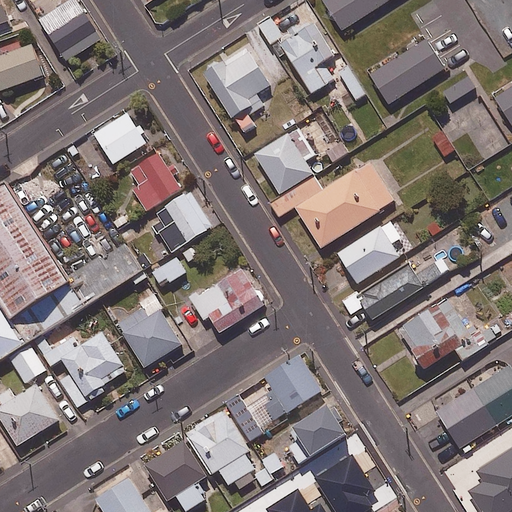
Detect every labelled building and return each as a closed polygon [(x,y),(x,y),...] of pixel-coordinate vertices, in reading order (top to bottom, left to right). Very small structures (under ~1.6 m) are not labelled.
[(0,0),(0,29),(11,25),(1,0),(0,0)] [(104,42),(78,0),(42,23),(67,65),(104,42)] [(398,0),(334,0),(328,4),(346,33),(398,0)] [(273,20),(262,27),(274,47),(284,41),(273,20)] [(337,59),(316,27),(283,50),(314,97),(336,82),(325,67),(337,59)] [(447,73),(429,44),(373,79),(391,108),(447,73)] [(0,96),(45,80),(34,50),(0,62),(0,96)] [(272,90),(249,52),(207,78),(236,126),(265,108),(259,98),(272,90)] [(367,97),(348,67),(339,73),(358,103),(367,97)] [(477,92),(470,80),(445,95),(452,107),(477,92)] [(511,94),(498,103),(511,125),(511,94)] [(186,134),(171,109),(160,116),(175,141),(186,134)] [(148,140),(129,111),(96,132),(115,162),(148,140)] [(456,153),(442,130),(431,136),(444,159),(456,153)] [(256,158),(284,201),(317,180),(307,165),(317,158),(300,131),(256,158)] [(343,143),(326,154),(335,168),(352,157),(343,143)] [(183,186),(160,150),(131,169),(141,183),(135,187),(149,209),(183,186)] [(317,180),(284,201),(275,206),(283,219),(297,210),(323,252),(397,206),(372,166),(326,195),(317,180)] [(8,180),(0,185),(0,293),(18,322),(76,285),(8,180)] [(172,251),(214,223),(200,203),(208,197),(198,182),(158,209),(163,215),(152,222),(172,251)] [(403,236),(392,219),(340,251),(359,282),(402,255),(394,241),(403,236)] [(76,285),(18,322),(33,345),(154,268),(138,245),(76,285)] [(188,270),(178,255),(154,270),(163,286),(188,270)] [(426,286),(410,261),(345,302),(351,313),(367,304),(375,317),(426,286)] [(267,304),(244,266),(192,298),(205,318),(212,314),(222,332),(267,304)] [(511,266),(502,273),(511,288),(511,266)] [(184,341),(154,290),(139,299),(144,307),(120,322),(145,364),(184,341)] [(0,293),(0,369),(14,361),(34,347),(33,345),(18,322),(0,293)] [(469,328),(449,296),(400,328),(426,368),(456,348),(463,359),(497,337),(488,323),(479,329),(476,323),(469,328)] [(128,367),(104,329),(80,344),(74,335),(52,349),(47,340),(40,344),(53,364),(64,358),(71,370),(60,377),(79,406),(105,390),(101,384),(128,367)] [(48,368),(34,347),(14,361),(27,382),(48,368)] [(323,392),(300,354),(264,376),(273,391),(260,398),(275,422),(323,392)] [(511,413),(511,362),(511,360),(477,382),(479,384),(439,410),(461,446),(511,413)] [(61,418),(39,382),(0,405),(0,415),(18,444),(61,418)] [(227,405),(251,442),(258,437),(266,432),(242,396),(227,405)] [(260,468),(255,471),(258,476),(266,488),(352,431),(330,398),(273,436),(277,442),(265,449),(269,455),(261,460),(264,465),(260,468)] [(251,442),(227,405),(186,432),(212,472),(220,467),(230,483),(236,480),(241,487),(258,476),(255,471),(260,468),(252,457),(246,448),(253,444),(251,442)] [(207,474),(186,438),(147,460),(169,498),(177,493),(187,510),(208,498),(198,480),(207,474)] [(511,511),(511,448),(479,470),(486,480),(470,489),(485,511),(511,511)] [(153,511),(130,475),(97,497),(107,511),(153,511)]
